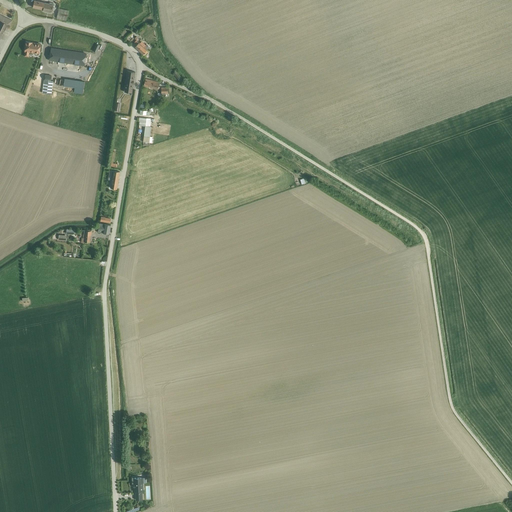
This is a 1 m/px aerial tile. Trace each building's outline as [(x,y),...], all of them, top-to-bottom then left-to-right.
[(34,0),(33,7),(43,10),(43,11),(52,13),(53,7),(54,7),(55,5),(34,0)] [(69,11),(59,8),(57,18),(66,20),(69,11)] [(0,38),(1,39),(6,28),(8,29),(13,20),(0,14),(0,38)] [(33,42),(26,41),(25,51),(30,52),(34,53),(34,54),(35,55),(38,55),(39,54),(40,54),(40,51),(41,51),(42,45),(41,45),(41,44),(33,43),(33,42)] [(135,47),(144,56),(149,51),(147,50),(150,47),(146,44),(146,45),(142,41),(140,43),(139,42),(135,47)] [(86,53),(51,47),(49,60),(84,65),(86,53)] [(135,72),(128,71),(124,92),(132,93),(135,72)] [(176,71),(173,73),(179,79),(181,77),(176,71)] [(85,81),(64,78),(63,86),(75,88),(74,92),(83,94),(85,81)] [(145,79),(144,86),(158,89),(159,82),(145,79)] [(109,188),(117,190),(120,173),(109,171),(108,177),(112,178),(109,188)] [(104,224),(98,224),(98,229),(104,229),(103,234),(108,234),(110,220),(104,219),(104,224)] [(143,483),(143,477),(132,478),(132,475),(132,481),(133,483),(134,483),(134,491),(135,491),(136,500),(143,499),(143,491),(144,491),(143,483)]
